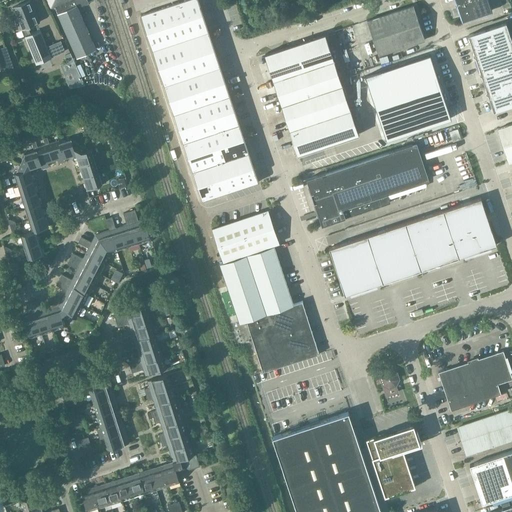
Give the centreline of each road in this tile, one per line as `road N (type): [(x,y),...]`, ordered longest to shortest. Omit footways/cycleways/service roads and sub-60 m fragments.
road 1 (unclassified): [(511,239),(432,0)]
road 2 (unclassified): [(199,216),(130,9),(158,0)]
road 3 (unclassified): [(281,188),(334,335),(362,346),(400,333)]
road 4 (unclassified): [(459,511),(400,333)]
road 5 (residential): [(0,302),(43,288),(79,217),(134,199)]
road 6 (unclassified): [(387,0),(235,50)]
road 7 (unclassified): [(235,50),(281,188)]
